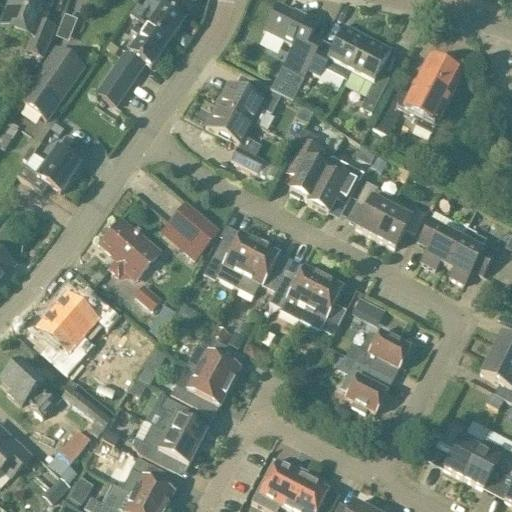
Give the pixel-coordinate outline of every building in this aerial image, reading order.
[(10,0),(5,15),(0,26),(0,31),(29,43),(24,55),(43,62),(56,30),(44,25),(54,0),(10,0)] [(183,26),(170,17),(175,8),(163,0),(150,0),(142,11),(147,14),(139,26),(169,47),(183,26)] [(278,12),(265,37),(293,52),(283,70),(302,80),(306,74),(308,75),(323,46),(311,39),(317,26),(301,17),(298,22),(278,12)] [(130,39),(138,44),(128,58),(126,56),(123,59),(142,72),(145,68),(151,72),(169,47),(139,26),(130,39)] [(323,46),(308,75),(319,81),(324,72),(346,84),(368,44),(344,31),(333,51),(323,46)] [(346,84),(345,86),(367,98),(360,112),(371,118),(389,84),(378,78),(390,55),(368,44),(346,84)] [(56,54),(19,107),(45,125),(82,72),(56,54)] [(142,72),(123,59),(96,99),(115,112),(142,72)] [(409,98),(401,113),(412,119),(410,122),(418,126),(414,132),(430,141),(436,131),(435,131),(461,79),(427,62),(410,96),(409,98)] [(229,87),(217,109),(254,128),(262,113),(271,118),(277,106),(280,100),(270,95),(258,88),(252,99),(235,89),(229,87)] [(273,88),(270,95),(280,100),(292,106),(295,100),(273,88)] [(386,142),(401,113),(387,106),(372,134),(386,142)] [(217,109),(206,131),(239,149),(236,153),(237,153),(230,165),(258,179),(265,166),(248,157),(254,147),(247,143),(254,128),(217,109)] [(8,124),(0,137),(0,151),(5,154),(19,130),(8,124)] [(56,154),(38,180),(23,171),(17,181),(42,198),(48,189),(60,198),(79,169),(74,166),(82,154),(65,141),(56,154)] [(300,146),(284,177),(296,183),(290,195),(291,195),(290,198),(299,203),(300,200),(309,205),(310,205),(324,178),(326,174),(325,174),(331,163),(322,159),(324,155),(314,150),(301,143),(300,146)] [(309,205),(307,209),(327,219),(328,217),(339,197),(350,202),(362,179),(343,170),(331,163),(325,174),(326,174),(324,178),(310,205),(309,205)] [(357,231),(355,233),(375,244),(396,205),(376,195),(377,192),(366,186),(356,205),(367,211),(357,231)] [(396,205),(375,244),(395,254),(406,234),(415,239),(426,218),(415,212),(414,215),(396,205)] [(185,208),(167,230),(201,259),(220,237),(185,208)] [(430,221),(416,247),(429,254),(422,268),(436,276),(440,267),(447,271),(461,244),(460,244),(440,233),(443,228),(431,222),(430,221)] [(161,257),(148,246),(137,237),(135,239),(119,226),(98,250),(117,265),(108,275),(118,283),(122,278),(135,289),(161,257)] [(461,244),(447,271),(454,275),(450,283),(464,290),(471,275),(482,281),(494,256),(484,251),(482,255),(480,254),(470,249),(475,239),(476,237),(467,233),(466,232),(466,233),(460,244),(461,244)] [(222,244),(210,267),(221,273),(216,282),(237,293),(260,249),(240,238),(233,250),(222,244)] [(260,249),(237,293),(252,301),(258,290),(263,292),(275,298),(282,286),(269,279),(280,259),(275,257),(278,252),(269,247),(265,245),(262,250),(260,249)] [(0,258),(0,289),(15,270),(0,258)] [(275,298),(270,308),(281,314),(279,316),(300,327),(324,283),(303,272),(293,291),(282,286),(275,298)] [(324,283),(300,327),(320,336),(320,335),(333,341),(346,314),(335,309),(343,293),(324,283)] [(134,302),(151,316),(161,303),(145,289),(134,302)] [(66,299),(51,317),(83,343),(96,327),(107,336),(121,320),(93,297),(81,311),(66,299)] [(384,317),(359,304),(352,319),(377,332),(384,317)] [(83,343),(51,317),(37,334),(51,346),(39,361),(67,384),(81,368),(70,359),(83,343)] [(218,331),(213,341),(225,347),(230,337),(218,331)] [(351,348),(345,361),(373,376),(373,375),(379,364),(398,374),(399,375),(410,353),(402,349),(404,345),(391,338),(389,341),(379,336),(377,341),(369,337),(366,341),(361,353),(351,348)] [(203,338),(187,369),(229,392),(240,372),(239,372),(221,362),(227,350),(203,338)] [(511,344),(502,340),(491,360),(511,370),(511,344)] [(139,352),(147,359),(156,348),(148,341),(139,352)] [(511,370),(491,360),(481,379),(499,388),(493,399),(511,408),(511,370)] [(339,362),(335,370),(339,372),(338,375),(346,379),(355,383),(350,393),(345,404),(353,408),(351,411),(365,418),(366,415),(375,420),(388,396),(387,396),(367,386),(373,376),(345,361),(343,364),(339,362)] [(1,379),(2,382),(0,384),(0,385),(10,395),(7,398),(20,410),(26,404),(33,411),(30,414),(41,423),(55,409),(37,392),(42,387),(19,365),(10,374),(6,373),(1,379)] [(176,389),(170,401),(192,413),(198,402),(218,413),(229,392),(187,369),(176,389)] [(70,391),(61,402),(93,427),(87,435),(96,442),(111,424),(70,391)] [(108,414),(118,404),(107,395),(98,405),(108,414)] [(165,415),(156,432),(197,454),(206,436),(205,436),(178,421),(183,411),(166,401),(160,413),(165,415)] [(453,428),(443,449),(454,455),(444,474),(464,485),(480,453),(479,453),(482,447),(466,439),(467,436),(453,428)] [(135,442),(132,450),(139,460),(168,474),(174,464),(188,471),(197,454),(156,432),(156,433),(151,430),(143,446),(135,442)] [(0,474),(1,473),(10,481),(28,461),(9,444),(0,434),(0,474)] [(55,460),(47,469),(59,479),(60,481),(69,471),(73,466),(90,446),(77,434),(60,455),(55,460)] [(480,453),(464,485),(483,494),(493,475),(504,481),(511,465),(511,458),(485,444),(484,444),(482,447),(479,453),(480,453)] [(134,496),(132,500),(112,489),(112,490),(153,511),(166,511),(174,497),(153,486),(159,476),(137,464),(132,474),(142,480),(141,482),(137,480),(130,494),(134,496)] [(273,466),(252,506),(262,511),(278,511),(280,511),(282,511),(294,511),(312,479),(298,471),(294,473),(292,476),(289,474),(273,466)] [(312,479),(294,511),(319,511),(329,495),(325,493),(327,490),(326,486),(312,479)] [(61,483),(42,502),(52,510),(70,492),(61,483)] [(153,511),(112,490),(102,508),(90,502),(84,511),(153,511)]
